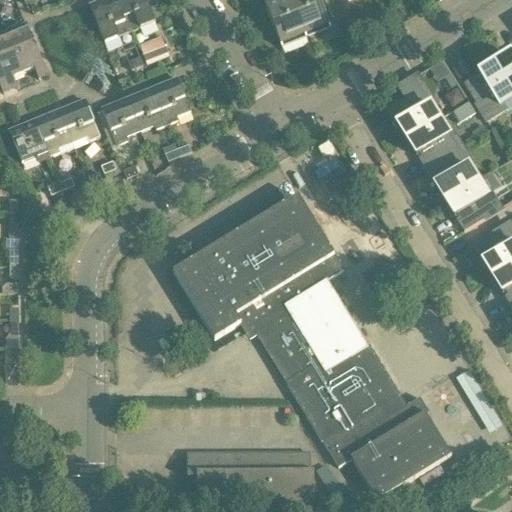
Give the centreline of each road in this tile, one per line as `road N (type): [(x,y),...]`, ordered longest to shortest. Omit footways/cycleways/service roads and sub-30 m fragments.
road 1 (residential): [(88,410),(93,247),(121,214),(277,126)]
road 2 (residential): [(511,397),(328,96)]
road 3 (residential): [(328,96),(492,0)]
road 4 (residential): [(206,0),(277,126)]
